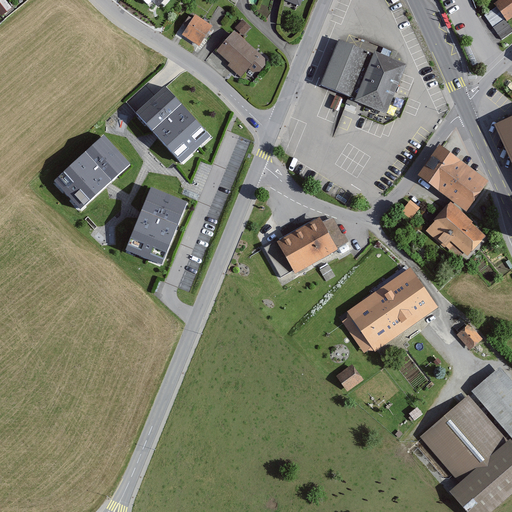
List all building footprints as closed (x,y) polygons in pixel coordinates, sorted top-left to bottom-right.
[(4,0),(2,0),(0,1),(0,14),(2,18),(12,10),(4,0)] [(496,7),(507,22),(511,17),(511,2),(510,0),(499,0),(494,4),(496,7)] [(502,40),(511,32),(511,28),(507,22),(496,7),(485,15),(502,40)] [(446,13),(442,15),(448,29),(453,27),(446,13)] [(183,34),(199,44),(211,26),(195,16),(183,34)] [(248,69),(253,74),(259,73),(265,66),(264,60),(233,33),(216,53),(230,65),(228,67),(241,78),(248,69)] [(355,101),(385,114),(395,91),(405,66),(375,54),(373,56),(339,42),(320,86),(355,101)] [(469,45),(464,47),(472,66),(477,64),(469,45)] [(206,134),(164,88),(139,111),(181,157),(206,134)] [(511,118),(494,127),(511,163),(511,118)] [(55,179),(79,204),(126,162),(102,136),(55,179)] [(488,184),(440,148),(418,177),(466,213),(488,184)] [(151,189),(127,247),(160,260),(183,202),(151,189)] [(402,212),(412,220),(420,211),(410,203),(402,212)] [(452,244),(467,257),(485,238),(449,205),(425,232),(446,251),(452,244)] [(276,244),(294,276),(337,251),(336,249),(322,225),(319,219),(276,244)] [(333,219),(322,225),(336,249),(347,244),(333,219)] [(347,314),(375,353),(437,309),(409,270),(347,314)] [(481,342),(466,326),(456,336),(470,352),(481,342)] [(336,376),(346,391),(363,380),(352,365),(336,376)] [(471,394),(511,438),(511,385),(498,370),(471,394)] [(467,511),(489,511),(511,492),(511,445),(467,396),(418,439),(458,483),(449,491),(467,511)]
